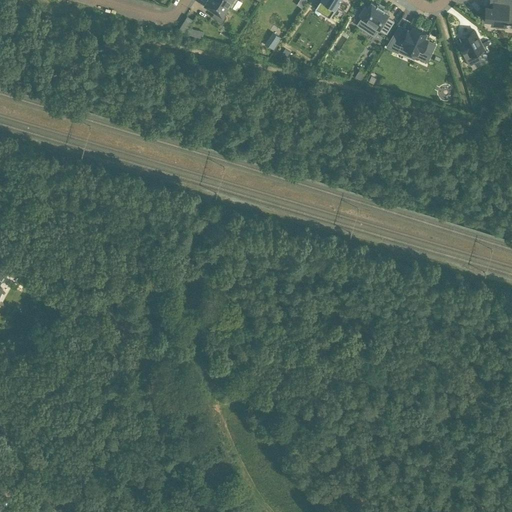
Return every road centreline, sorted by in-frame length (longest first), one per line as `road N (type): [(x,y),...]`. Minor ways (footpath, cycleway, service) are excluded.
road 1 (track): [(511,138),(327,81),(0,8)]
road 2 (residential): [(70,511),(0,412)]
